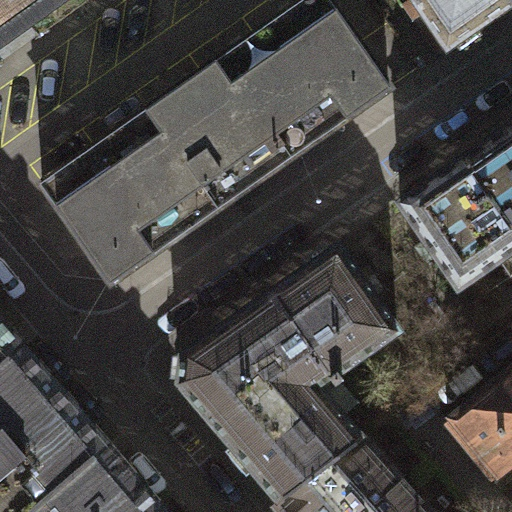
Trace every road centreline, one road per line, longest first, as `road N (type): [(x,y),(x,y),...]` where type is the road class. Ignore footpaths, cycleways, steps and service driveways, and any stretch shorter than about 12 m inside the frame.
road 1 (residential): [(511,63),(91,355)]
road 2 (residential): [(243,0),(0,172)]
road 3 (residential): [(226,511),(91,355)]
road 4 (residential): [(91,355),(0,248)]
